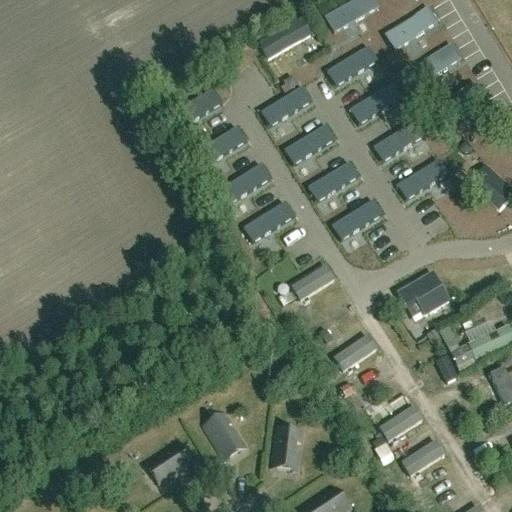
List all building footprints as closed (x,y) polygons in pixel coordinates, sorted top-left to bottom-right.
[(333,37),(378,11),(371,0),(356,0),(323,20),(333,37)] [(511,8),(508,0),(494,0),(508,29),(511,26),(511,8)] [(394,54),(438,27),(428,10),(383,37),(394,54)] [(302,21),(257,46),(267,63),(311,38),(302,21)] [(417,92),(461,64),(451,47),(407,75),(417,92)] [(367,49),(326,74),(335,89),(376,64),(367,49)] [(474,85),(430,112),(440,129),(485,102),(474,85)] [(357,127),(399,102),(390,87),(348,112),(357,127)] [(269,130),(310,104),(301,89),(260,115),(269,130)] [(180,132),(221,106),(212,91),(171,117),(180,132)] [(381,165),(423,139),(414,124),(372,150),(381,165)] [(292,168),(333,142),(324,128),(283,153),(292,168)] [(203,170),(245,145),(236,130),(194,155),(203,170)] [(405,203),(446,177),(437,162),(396,188),(405,203)] [(316,205),(357,180),(348,165),(306,190),(316,205)] [(227,208),(269,182),(260,167),(218,193),(227,208)] [(470,185),(469,187),(499,215),(511,200),(511,192),(486,168),(470,185)] [(340,244),(381,218),(372,203),(330,229),(340,244)] [(251,245),(293,220),(283,205),(242,231),(251,245)] [(453,212),(436,223),(441,231),(459,221),(453,212)] [(299,305),(334,283),(325,269),(290,291),(299,305)] [(432,275),(396,296),(404,311),(415,305),(424,320),(449,305),(432,275)] [(458,351),(449,356),(458,374),(476,366),(475,363),(511,345),(511,337),(508,329),(467,348),(458,351)] [(332,341),(325,331),(318,336),(325,346),(332,341)] [(367,338),(332,361),(341,375),(376,352),(367,338)] [(458,351),(453,340),(444,345),(449,356),(458,351)] [(446,358),(434,364),(445,386),(457,381),(446,358)] [(503,371),(489,377),(494,387),(503,408),(504,409),(511,405),(511,388),(511,389),(503,371)] [(377,393),(394,390),(392,380),(375,383),(377,393)] [(353,395),(348,386),(339,391),(345,400),(353,395)] [(413,409),(378,431),(387,445),(422,423),(413,409)] [(224,463),(245,449),(224,416),(203,430),(224,463)] [(296,473),(301,434),(276,431),(271,470),(296,473)] [(435,444),(400,466),(409,480),(444,458),(435,444)] [(159,488),(192,467),(178,446),(146,467),(159,488)] [(301,511),(346,511),(348,511),(334,490),(301,511)]
